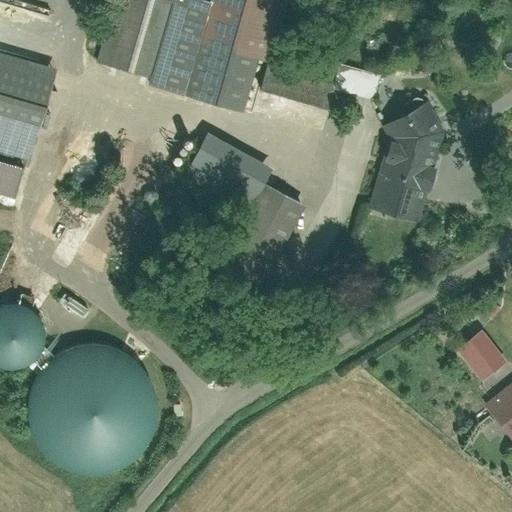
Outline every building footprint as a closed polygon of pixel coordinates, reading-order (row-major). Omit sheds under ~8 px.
[(119,0),(101,63),(143,75),(142,78),(244,108),(260,52),(270,54),(273,56),(289,0),(119,0)] [(48,66),(0,52),(0,148),(23,155),(48,66)] [(261,84),(330,104),(336,83),(339,74),(273,56),(270,54),(261,84)] [(374,94),(381,70),(343,59),(339,74),(336,83),(374,94)] [(419,93),(380,119),(387,129),(367,204),(416,217),(438,130),(442,128),(419,93)] [(272,164),(208,129),(181,178),(244,213),(265,176),(272,164)] [(17,165),(0,159),(0,193),(8,196),(17,165)] [(216,265),(257,287),(306,199),(265,176),(244,213),(216,265)] [(477,327),(453,345),(477,377),(501,359),(477,327)] [(143,450),(162,439),(167,401),(164,384),(144,349),(93,343),(81,345),(53,361),(50,387),(53,392),(52,399),(59,411),(72,409),(79,420),(77,437),(91,438),(95,445),(90,448),(102,450),(85,459),(77,458),(66,464),(103,469),(121,466),(132,459),(139,459),(134,451),(143,450)] [(511,378),(480,402),(510,444),(511,442),(511,378)]
